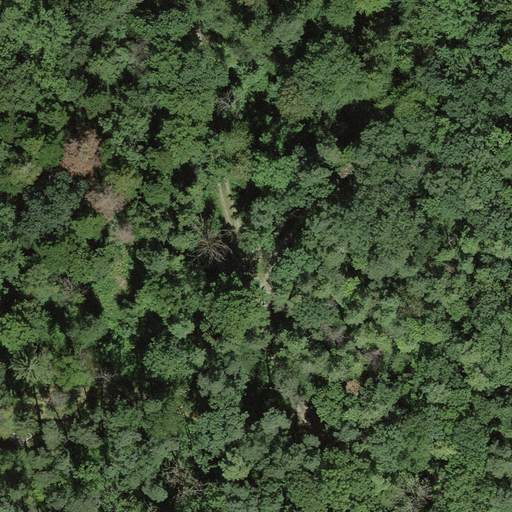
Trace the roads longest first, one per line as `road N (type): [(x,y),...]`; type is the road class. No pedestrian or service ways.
road 1 (track): [(188,0),(256,294),(299,402),(385,511)]
road 2 (track): [(497,0),(393,104),(256,294)]
road 3 (track): [(323,439),(511,500)]
